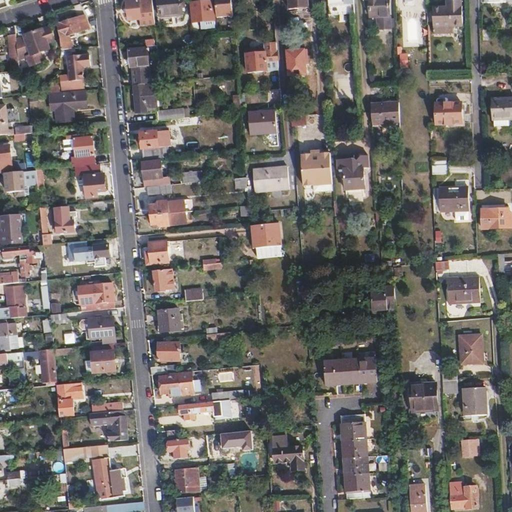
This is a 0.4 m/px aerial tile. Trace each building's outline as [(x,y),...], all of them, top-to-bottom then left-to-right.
[(154,18),(152,0),(126,0),(129,21),(154,18)] [(183,16),(181,0),(159,0),(161,18),(183,16)] [(309,8),(307,0),(288,0),(289,10),(309,8)] [(355,15),(353,0),(327,0),(328,16),(355,15)] [(369,0),(370,1),(371,17),(378,17),(379,29),(391,29),(389,0),(369,0)] [(461,1),(451,1),(451,7),(446,7),(432,7),(433,28),(462,27),(461,1)] [(65,22),(57,25),(63,51),(73,50),(68,36),(89,29),(85,16),(72,20),(71,17),(64,19),(65,22)] [(24,37),(17,40),(21,58),(26,56),(29,65),(41,60),(39,51),(49,47),(47,41),(54,39),(49,26),(24,35),(24,37)] [(196,48),(194,48),(195,55),(195,57),(201,56),(200,48),(204,48),(205,55),(218,54),(215,27),(194,29),(196,48)] [(17,40),(16,35),(9,37),(16,72),(24,70),(21,58),(17,40)] [(279,71),(277,44),(265,45),(265,49),(265,54),(258,54),(258,50),(247,50),(248,73),(279,71)] [(133,79),(134,86),(155,84),(154,77),(150,77),(148,49),(129,51),(131,69),(133,68),(134,79),(133,79)] [(70,92),(83,91),(81,67),(91,66),(90,55),(82,56),(82,51),(68,53),(68,58),(69,59),(71,84),(69,84),(70,92)] [(400,53),(401,65),(409,65),(409,53),(400,53)] [(155,84),(134,86),(137,114),(147,112),(147,109),(157,109),(155,84)] [(87,105),(86,90),(83,91),(70,92),(67,92),(50,94),(50,99),(51,111),(56,111),(58,126),(75,125),(73,109),(73,106),(87,105)] [(511,97),(495,98),(496,100),(497,120),(498,120),(498,126),(511,125),(511,97)] [(400,104),(372,105),(374,125),(400,124),(400,104)] [(462,104),(437,105),(437,125),(462,125),(462,104)] [(0,135),(11,134),(11,136),(14,136),(14,131),(11,131),(10,123),(8,123),(7,106),(0,106),(0,135)] [(157,113),(158,122),(168,121),(183,120),(184,119),(183,110),(157,113)] [(280,133),(278,110),(250,112),(251,135),(280,133)] [(33,134),(32,127),(19,128),(20,135),(25,135),(33,134)] [(140,134),(143,161),(168,159),(168,148),(170,148),(168,132),(153,133),(147,134),(140,134)] [(76,166),(95,164),(92,136),(73,139),(76,166)] [(0,163),(1,163),(2,175),(5,174),(18,172),(17,161),(11,162),(10,143),(0,143),(0,163)] [(334,181),(332,154),(322,154),(322,156),(313,156),(313,155),(303,155),(305,186),(316,185),(316,182),(334,181)] [(364,169),(370,169),(369,155),(362,156),(358,161),(356,159),(356,156),(338,157),(339,171),(345,171),(346,190),(365,189),(364,169)] [(161,163),(143,165),(145,182),(163,180),(161,163)] [(101,166),(84,167),(87,198),(103,197),(103,191),(105,191),(104,174),(101,174),(101,166)] [(448,166),(432,166),(432,175),(448,175),(448,166)] [(288,168),(254,170),(255,190),(290,187),(288,168)] [(37,179),(36,171),(36,170),(18,172),(5,174),(7,191),(15,191),(16,195),(25,194),(23,180),(37,179)] [(181,173),(182,184),(187,184),(203,182),(202,172),(181,173)] [(235,190),(247,189),(246,177),(234,179),(235,190)] [(171,185),(149,188),(149,195),(172,194),(171,185)] [(468,189),(433,190),(434,211),(456,211),(456,221),(468,220),(468,211),(469,211),(468,189)] [(105,209),(104,202),(90,203),(91,211),(105,209)] [(149,207),(151,217),(184,214),(183,202),(161,204),(159,206),(149,207)] [(56,228),(56,233),(73,232),(72,222),(74,222),(74,218),(76,218),(76,213),(69,213),(68,209),(54,210),(54,212),(52,212),(53,228),(56,228)] [(482,229),(490,229),(511,228),(511,218),(508,218),(508,209),(489,210),(481,210),(482,229)] [(184,214),(151,217),(152,227),(160,227),(162,229),(185,227),(184,214)] [(3,245),(4,245),(21,244),(19,217),(2,218),(2,232),(0,231),(0,242),(3,243),(3,245)] [(257,248),(282,246),(280,222),(255,225),(257,248)] [(107,245),(107,239),(89,240),(90,247),(91,247),(92,257),(91,257),(91,262),(105,261),(105,258),(110,257),(109,245),(107,245)] [(167,243),(149,245),(151,265),(169,264),(167,243)] [(282,256),(282,246),(257,248),(258,258),(282,256)] [(4,249),(2,250),(3,256),(19,255),(21,276),(29,276),(28,264),(37,263),(37,258),(41,258),(41,253),(37,253),(37,251),(29,252),(29,247),(21,248),(4,249)] [(184,251),(173,252),(174,260),(184,260),(184,251)] [(448,269),(447,260),(435,261),(436,270),(448,269)] [(172,272),(154,273),(156,293),(165,292),(165,291),(173,290),(172,272)] [(0,277),(0,285),(17,284),(17,280),(17,273),(9,273),(9,277),(0,277)] [(480,302),(479,277),(447,279),(448,304),(480,302)] [(83,312),(115,308),(112,283),(80,286),(83,312)] [(13,318),(27,317),(23,286),(12,287),(14,307),(12,307),(13,318)] [(186,303),(203,301),(202,291),(185,292),(186,303)] [(372,311),(397,309),(395,292),(371,293),(372,311)] [(61,311),(60,303),(51,304),(53,313),(61,311)] [(180,330),(179,317),(179,310),(159,312),(160,324),(162,324),(163,334),(181,332),(180,330)] [(51,320),(51,323),(67,322),(66,313),(50,314),(51,320)] [(89,319),(91,339),(104,338),(104,343),(116,342),(113,317),(89,319)] [(323,317),(308,318),(309,333),(324,332),(323,317)] [(87,340),(91,339),(89,319),(82,320),(80,323),(81,327),(83,329),(86,329),(87,340)] [(51,323),(51,320),(43,321),(44,334),(52,333),(51,323)] [(0,350),(10,350),(8,338),(8,334),(17,333),(16,324),(8,325),(7,321),(0,321),(0,350)] [(75,333),(65,333),(66,344),(76,343),(75,333)] [(230,343),(230,334),(217,335),(208,336),(209,345),(230,343)] [(481,337),(460,337),(461,365),(482,364),(481,337)] [(180,343),(159,344),(161,362),(182,361),(180,343)] [(116,371),(113,344),(92,346),(94,372),(116,371)] [(73,355),(73,348),(54,350),(55,357),(73,355)] [(45,382),(57,381),(55,357),(54,350),(42,351),(45,382)] [(27,361),(40,359),(39,351),(26,352),(27,361)] [(14,370),(15,370),(24,369),(23,353),(0,355),(0,365),(8,365),(8,362),(13,362),(14,370)] [(375,360),(358,361),(360,385),(377,384),(375,360)] [(360,385),(358,361),(341,362),(343,386),(360,385)] [(343,386),(341,362),(324,364),(326,388),(343,386)] [(176,367),(152,369),(152,377),(169,375),(172,375),(177,374),(176,367)] [(195,395),(194,372),(183,373),(177,374),(172,375),(169,375),(169,378),(160,379),(162,395),(170,395),(170,397),(195,395)] [(458,372),(443,373),(444,388),(459,388),(458,372)] [(218,374),(219,382),(233,381),(232,373),(218,374)] [(414,408),(424,409),(424,396),(423,382),(413,382),(414,408)] [(424,396),(424,409),(438,409),(439,382),(423,382),(424,396)] [(74,385),(58,386),(58,390),(61,417),(74,416),(72,401),(75,400),(74,385)] [(484,388),(464,389),(465,415),(471,415),(471,420),(476,420),(476,415),(486,415),(484,388)] [(238,392),(213,395),(214,402),(239,400),(238,392)] [(223,418),(221,402),(180,407),(181,416),(184,415),(185,421),(194,420),(194,414),(213,412),(214,418),(223,418)] [(122,411),(123,411),(123,403),(107,405),(108,412),(122,411)] [(123,416),(122,411),(108,412),(110,425),(105,425),(107,441),(128,438),(125,416),(123,416)] [(341,416),(342,424),(365,422),(365,414),(341,416)] [(365,422),(342,424),(343,441),(367,440),(365,422)] [(230,435),(231,435),(230,427),(219,428),(219,436),(224,436),(230,435)] [(168,439),(184,438),(183,430),(168,432),(168,439)] [(274,438),(275,463),(292,462),(292,470),(304,470),(302,448),(288,449),(287,437),(274,438)] [(477,470),(474,439),(458,441),(462,471),(477,470)] [(345,458),(368,456),(367,440),(343,441),(345,458)] [(188,442),(169,444),(170,454),(175,454),(175,460),(188,459),(187,453),(189,453),(188,442)] [(109,454),(108,444),(64,449),(65,461),(93,458),(93,456),(109,454)] [(110,457),(136,456),(136,446),(110,446),(110,457)] [(345,458),(346,476),(370,474),(368,456),(345,458)] [(110,457),(97,459),(100,495),(113,494),(112,480),(121,479),(119,468),(111,469),(110,457)] [(7,472),(8,479),(21,478),(20,471),(7,472)] [(199,471),(177,473),(179,495),(197,494),(196,487),(200,487),(199,471)] [(346,476),(347,493),(371,491),(370,474),(346,476)] [(77,475),(66,477),(70,509),(76,508),(74,485),(78,484),(77,475)] [(237,493),(235,479),(235,475),(231,476),(232,484),(227,485),(228,494),(237,493)] [(427,511),(426,487),(411,488),(412,511),(427,511)] [(451,494),(452,510),(477,509),(475,487),(466,488),(466,493),(451,494)] [(194,511),(193,497),(177,499),(178,511),(194,511)] [(108,511),(145,508),(144,501),(107,505),(108,511)]
